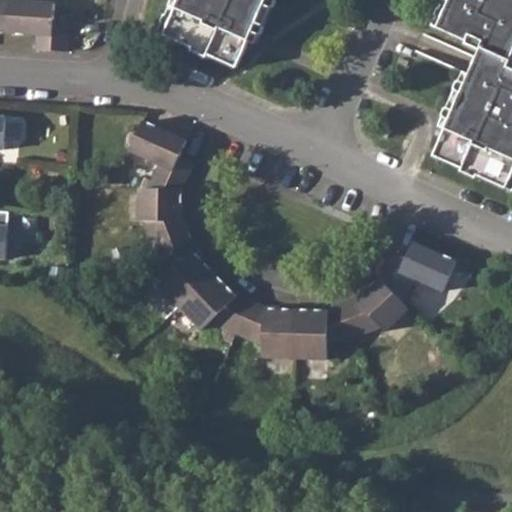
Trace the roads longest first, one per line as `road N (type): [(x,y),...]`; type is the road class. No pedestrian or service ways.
road 1 (residential): [(316,159),(511,243)]
road 2 (residential): [(122,83),(182,99),(316,159)]
road 3 (residential): [(316,159),(388,0)]
road 4 (residential): [(0,74),(122,83)]
